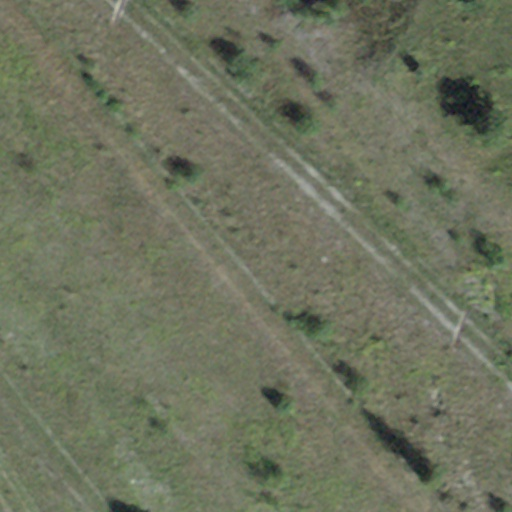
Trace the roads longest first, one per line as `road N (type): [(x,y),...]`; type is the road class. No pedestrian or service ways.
road 1 (track): [(6,0),(425,511)]
road 2 (track): [(109,0),(511,376)]
road 3 (track): [(0,383),(103,511)]
